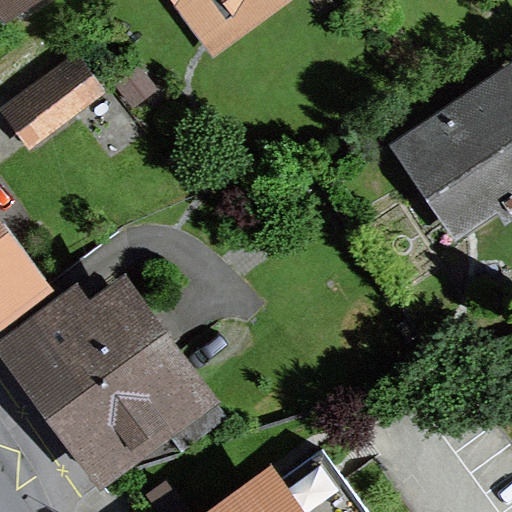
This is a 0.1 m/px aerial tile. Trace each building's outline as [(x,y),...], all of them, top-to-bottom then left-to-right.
[(174,0),(212,50),(278,0),(174,0)] [(74,59),(7,109),(29,138),(96,88),(74,59)] [(511,66),(397,143),(460,237),(511,201),(511,66)] [(0,321),(44,288),(0,228),(0,321)] [(21,347),(103,458),(161,415),(181,443),(219,416),(197,386),(189,392),(119,297),(84,323),(73,308),(21,347)] [(201,511),(307,511),(270,462),(201,511)]
